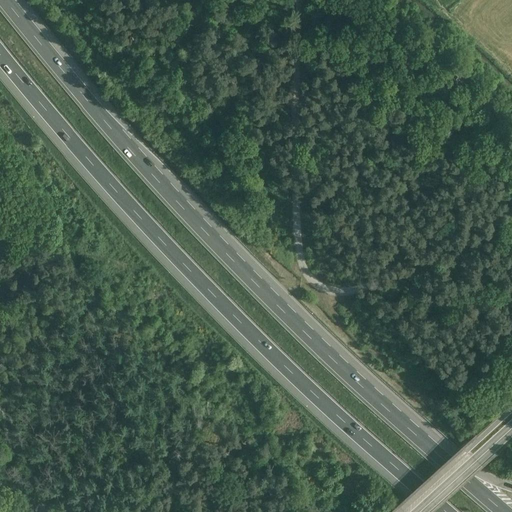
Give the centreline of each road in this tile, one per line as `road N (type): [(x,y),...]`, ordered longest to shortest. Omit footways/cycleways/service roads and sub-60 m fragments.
road 1 (motorway): [(0,68),(244,338),(433,511)]
road 2 (motorway): [(384,406),(180,207),(3,0)]
road 3 (motorway): [(504,511),(384,406)]
road 4 (motorway): [(511,487),(384,406)]
road 5 (secondary): [(416,511),(511,424)]
road 6 (track): [(0,221),(115,263)]
